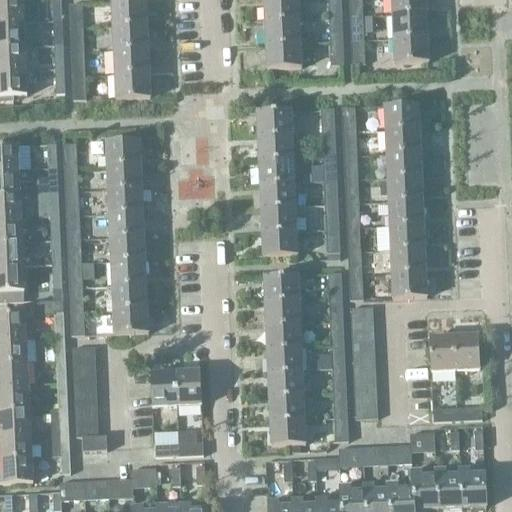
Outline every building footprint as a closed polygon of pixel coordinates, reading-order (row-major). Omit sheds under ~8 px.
[(264,0),(266,24),(300,22),(298,0),(264,0)] [(362,0),(348,0),(349,12),(363,11),(362,0)] [(392,0),(393,19),(427,17),(426,0),(392,0)] [(61,1),(52,1),(53,18),(62,18),(61,1)] [(0,27),(25,26),(24,2),(0,3),(0,27)] [(113,6),(114,31),(148,29),(147,5),(113,6)] [(341,5),(328,6),(329,21),(342,20),(341,5)] [(70,24),(83,23),(82,8),(69,8),(70,24)] [(393,19),(394,43),(429,42),(427,17),(393,19)] [(363,20),(350,21),(350,36),(364,36),(363,20)] [(266,24),(267,48),(301,46),(300,22),(266,24)] [(0,51),(26,50),(25,26),(0,27),(0,51)] [(114,31),(115,55),(149,54),(148,29),(114,31)] [(342,30),(329,30),(330,45),(343,45),(342,30)] [(63,32),(53,32),(54,49),(63,49),(63,32)] [(71,48),(84,47),(83,32),(70,32),(71,48)] [(429,42),(394,43),(395,68),(430,66),(429,42)] [(364,45),(351,45),(352,61),(365,60),(364,45)] [(301,46),(267,48),(268,73),(302,71),(301,46)] [(63,49),(54,49),(55,66),(64,65),(63,49)] [(0,75),(27,74),(26,74),(26,50),(0,51),(0,75)] [(115,55),(115,79),(150,78),(149,54),(115,55)] [(343,54),(330,54),(331,69),(344,68),(343,54)] [(72,72),(85,72),(84,56),(71,57),(72,72)] [(26,74),(27,74),(0,75),(0,105),(13,104),(13,99),(28,99),(27,85),(37,84),(36,73),(26,74)] [(150,78),(115,79),(116,103),(151,102),(150,78)] [(65,80),(55,80),(56,97),(65,97),(65,80)] [(73,96),(86,96),(85,80),(72,81),(73,96)] [(385,109),(386,133),(420,132),(419,108),(385,109)] [(342,127),(356,126),(355,111),(342,112),(342,127)] [(259,139),(292,138),(291,113),(258,115),(259,139)] [(322,136),(335,136),(334,120),(321,121),(322,136)] [(386,133),(387,158),(422,156),(420,132),(386,133)] [(356,135),(343,135),(343,151),(357,150),(356,135)] [(260,163),(293,162),(292,138),(259,139),(260,163)] [(100,170),(108,170),(142,168),(141,144),(107,145),(108,160),(100,160),(100,170)] [(335,145),(322,145),(323,161),(336,160),(335,145)] [(77,162),(77,147),(63,148),(64,163),(77,162)] [(56,148),(47,148),(48,166),(57,165),(56,148)] [(0,175),(20,174),(19,150),(0,150),(0,175)] [(387,158),(388,182),(423,180),(422,156),(387,158)] [(357,159),(344,159),(344,175),(358,174),(357,159)] [(260,163),(261,187),(295,186),(293,162),(260,163)] [(108,170),(109,194),(143,192),(142,168),(108,170)] [(336,169),(323,170),(324,185),(337,184),(336,169)] [(78,171),(64,172),(65,187),(78,186),(78,171)] [(20,174),(0,175),(0,199),(21,199),(21,185),(28,185),(28,173),(20,174)] [(48,180),(49,197),(58,197),(58,180),(48,180)] [(388,182),(389,206),(424,204),(423,180),(388,182)] [(358,183),(345,184),(345,199),(359,198),(358,183)] [(261,187),(262,212),(296,210),(295,186),(261,187)] [(109,194),(110,218),(144,216),(143,192),(109,194)] [(337,193),(324,194),(325,209),(338,209),(337,193)] [(79,195),(65,196),(66,211),(79,210),(79,195)] [(58,197),(49,197),(37,197),(38,221),(59,220),(58,197)] [(21,199),(0,199),(0,223),(22,222),(21,199)] [(389,206),(391,230),(425,228),(424,204),(389,206)] [(359,207),(346,208),(346,223),(360,222),(359,207)] [(262,212),(263,236),(297,235),(296,210),(262,212)] [(110,218),(111,242),(145,240),(144,216),(110,218)] [(338,217),(325,218),(326,233),(339,233),(338,217)] [(80,219),(66,220),(67,235),(80,235),(80,219)] [(0,247),(23,246),(22,222),(0,223),(0,247)] [(60,228),(50,228),(51,245),(60,245),(60,228)] [(391,230),(392,254),(426,253),(425,228),(391,230)] [(360,231),(347,232),(347,247),(361,247),(360,231)] [(297,235),(263,236),(264,260),(298,259),(297,235)] [(111,242),(113,266),(146,264),(145,240),(111,242)] [(339,242),(326,242),(327,257),(340,257),(339,242)] [(81,243),(67,244),(68,259),(81,259),(81,243)] [(60,245),(51,245),(52,261),(61,261),(60,245)] [(23,246),(0,247),(0,271),(24,270),(24,269),(37,269),(37,258),(24,258),(23,246)] [(392,254),(393,278),(427,277),(426,253),(392,254)] [(361,255),(348,256),(348,271),(362,271),(361,255)] [(113,266),(114,290),(147,288),(146,264),(113,266)] [(82,268),(68,268),(69,283),(82,283),(82,268)] [(25,295),(24,270),(0,271),(0,307),(25,306),(25,295)] [(381,300),(389,287),(372,275),(363,288),(381,300)] [(62,276),(52,276),(53,293),(62,292),(62,276)] [(427,277),(393,278),(394,302),(428,301),(427,277)] [(266,280),(267,304),(300,302),(299,278),(266,280)] [(362,280),(349,280),(350,295),(363,295),(362,280)] [(342,285),(328,286),(329,301),(342,300),(342,285)] [(149,312),(147,288),(114,290),(114,302),(106,303),(107,312),(115,312),(115,315),(149,312)] [(83,292),(69,292),(70,308),(83,307),(83,292)] [(267,304),(268,328),(301,327),(300,302),(267,304)] [(63,304),(35,305),(35,319),(55,318),(55,333),(64,333),(63,304)] [(330,325),(343,325),(343,309),(329,310),(330,325)] [(375,322),(374,310),(351,311),(352,323),(375,322)] [(149,312),(115,315),(116,339),(150,337),(149,312)] [(84,316),(70,316),(71,332),(84,331),(84,316)] [(0,342),(28,342),(28,341),(37,341),(36,330),(27,330),(27,318),(0,319),(0,342)] [(375,322),(352,323),(352,334),(375,333),(375,322)] [(268,328),(269,352),(302,351),(301,327),(268,328)] [(375,333),(352,334),(353,345),(376,344),(375,333)] [(344,334),(330,334),(331,349),(344,349),(344,334)] [(480,339),(455,340),(457,374),(481,373),(480,339)] [(457,374),(455,340),(431,341),(432,375),(457,374)] [(0,366),(29,366),(28,342),(0,342),(0,366)] [(376,344),(353,345),(353,356),(376,355),(376,344)] [(65,348),(56,348),(57,365),(66,365),(65,348)] [(97,362),(97,351),(73,352),(74,363),(97,362)] [(269,352),(270,376),(303,375),(302,351),(269,352)] [(376,355),(353,356),(354,367),(377,366),(376,355)] [(345,358),(331,358),(332,374),(346,373),(345,358)] [(74,374),(98,373),(97,362),(74,363),(74,374)] [(66,381),(66,365),(57,365),(58,381),(66,381)] [(0,390),(30,389),(29,366),(0,366),(0,390)] [(377,366),(354,367),(354,378),(377,377),(377,366)] [(75,385),(98,384),(98,373),(74,374),(75,385)] [(201,374),(177,375),(178,410),(203,409),(201,374)] [(178,410),(177,375),(152,376),(154,411),(178,410)] [(270,376),(271,401),(304,399),(303,375),(270,376)] [(377,377),(354,378),(355,389),(378,388),(377,377)] [(346,382),(333,383),(333,398),(347,397),(346,382)] [(75,396),(99,395),(98,384),(75,385),(75,396)] [(378,388),(355,389),(355,400),(378,399),(378,388)] [(0,415),(31,414),(30,389),(0,390),(0,415)] [(76,407),(99,406),(99,395),(75,396),(76,407)] [(67,396),(58,397),(59,413),(68,413),(67,396)] [(271,401),(272,425),(305,423),(304,399),(271,401)] [(378,399),(355,400),(356,411),(379,410),(378,399)] [(76,418),(100,417),(99,406),(76,407),(76,418)] [(347,406),(334,407),(334,422),(348,422),(347,406)] [(379,410),(356,411),(356,423),(379,422),(379,410)] [(481,411),(458,412),(458,424),(482,423),(481,411)] [(458,424),(458,412),(433,413),(434,426),(458,424)] [(68,413),(59,413),(60,430),(68,429),(68,413)] [(0,429),(0,438),(32,438),(31,414),(0,415),(0,425),(0,429)] [(77,429),(100,428),(100,417),(76,418),(77,429)] [(305,423),(272,425),(273,449),(306,448),(305,423)] [(77,441),(101,440),(100,428),(77,429),(77,441)] [(348,430),(335,431),(335,446),(349,445),(348,430)] [(180,447),(180,460),(204,459),(203,446),(197,446),(196,434),(178,435),(179,447),(180,447)] [(474,434),(475,453),(484,453),(483,434),(474,434)] [(450,435),(451,454),(459,454),(458,435),(450,435)] [(434,436),(426,437),(426,455),(435,454),(434,436)] [(40,437),(32,438),(0,438),(0,448),(1,448),(2,462),(33,461),(32,448),(40,448),(40,437)] [(109,454),(109,440),(84,441),(85,456),(109,454)] [(69,443),(60,444),(61,460),(70,460),(69,443)] [(180,447),(179,447),(154,448),(155,461),(180,460),(180,447)] [(411,449),(402,450),(403,468),(411,467),(411,449)] [(387,450),(379,451),(379,469),(388,468),(387,450)] [(347,452),(339,452),(339,461),(339,464),(339,470),(348,470),(347,452)] [(70,460),(61,460),(62,478),(70,477),(70,460)] [(33,461),(2,462),(2,477),(0,476),(0,487),(2,487),(2,488),(34,487),(33,461)] [(325,461),(316,462),(316,465),(316,474),(325,474),(325,461)] [(307,466),(308,484),(317,483),(316,474),(316,465),(307,466)] [(284,467),(284,485),(293,484),(293,466),(284,467)] [(197,470),(197,488),(206,488),(205,470),(197,470)] [(172,471),(173,490),(181,489),(180,471),(172,471)] [(485,471),(460,472),(461,511),(463,511),(487,511),(486,479),(485,479),(485,471)] [(156,472),(131,473),(132,483),(132,491),(157,490),(156,472)] [(436,473),(436,481),(437,481),(438,511),(461,511),(460,472),(436,473)] [(412,474),(413,495),(414,511),(438,511),(437,481),(436,481),(421,482),(421,473),(412,474)] [(109,484),(110,502),(133,501),(132,491),(132,483),(109,484)] [(85,485),(86,503),(110,502),(109,484),(85,485)] [(60,496),(61,505),(86,503),(85,485),(60,486),(60,496)] [(365,488),(365,497),(366,497),(366,511),(390,511),(389,496),(375,496),(374,487),(365,488)] [(388,487),(389,496),(390,511),(414,511),(413,495),(399,495),(398,487),(388,487)] [(341,489),(342,510),(343,510),(342,511),(366,511),(366,497),(365,497),(350,497),(350,489),(341,489)] [(61,511),(61,505),(60,496),(53,496),(53,511),(61,511)] [(29,498),(29,504),(29,511),(37,511),(37,497),(29,498)] [(5,499),(5,511),(13,511),(13,498),(5,499)] [(317,502),(317,511),(318,511),(342,511),(343,510),(342,510),(327,510),(327,502),(317,502)] [(293,511),(294,511),(293,511),(287,511),(279,511),(279,503),(270,504),(270,511),(293,511)] [(293,503),(293,511),(294,511),(293,511),(318,511),(317,511),(303,511),(303,503),(293,503)]
